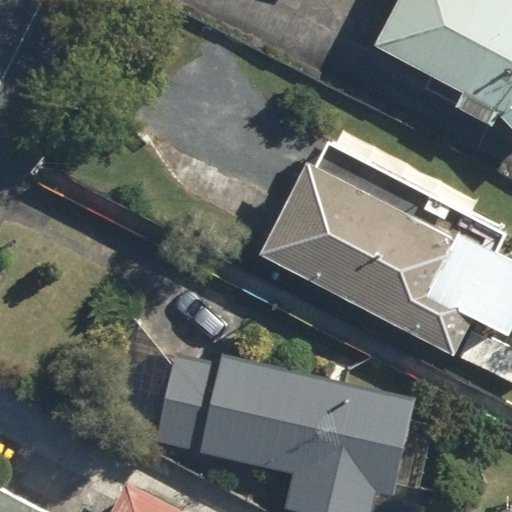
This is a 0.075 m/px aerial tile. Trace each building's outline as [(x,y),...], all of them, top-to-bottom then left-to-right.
[(511,103),(511,0),(407,0),(395,23),(482,71),(475,85),(511,105),(511,103)] [(279,236),(475,333),(493,294),(511,303),(511,234),(326,142),(279,236)] [(300,495),(377,511),(405,511),(429,392),(184,344),(167,431),(308,460),(300,495)] [(117,511),(216,511),(139,472),(117,511)] [(0,511),(58,511),(0,481),(0,511)]
